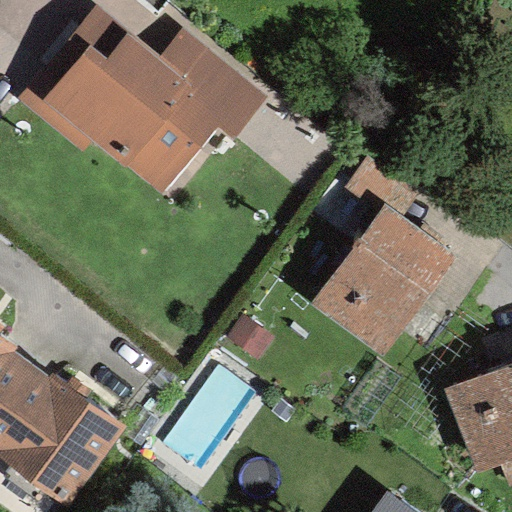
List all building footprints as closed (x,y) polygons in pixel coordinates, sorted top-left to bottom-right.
[(157,58),(92,6),(25,88),(16,99),(80,153),(90,141),(157,195),(213,126),(224,112),(157,58)] [(181,29),(157,58),(224,112),(213,126),(231,140),(266,97),(181,29)] [(418,191),(365,154),(342,189),(377,213),(383,204),(400,217),(418,191)] [(377,213),(308,304),(379,357),(454,257),(400,217),(383,204),(377,213)] [(0,324),(0,401),(28,363),(12,353),(16,349),(0,337),(0,331),(3,327),(0,324)] [(47,377),(28,363),(0,401),(0,461),(65,508),(121,430),(83,402),(90,392),(69,378),(65,384),(50,373),(47,377)] [(511,364),(442,390),(472,474),(498,465),(511,459),(511,364)] [(511,459),(498,465),(506,488),(511,485),(511,459)] [(411,511),(385,492),(369,511),(411,511)]
